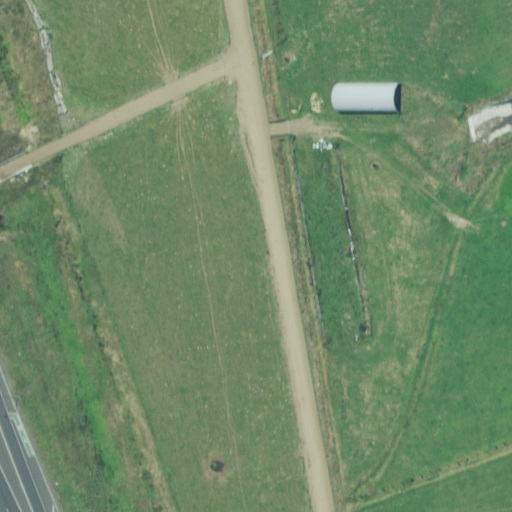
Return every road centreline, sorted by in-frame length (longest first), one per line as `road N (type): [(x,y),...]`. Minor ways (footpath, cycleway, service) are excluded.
road 1 (track): [(330,511),(235,0)]
road 2 (track): [(0,173),(247,58)]
